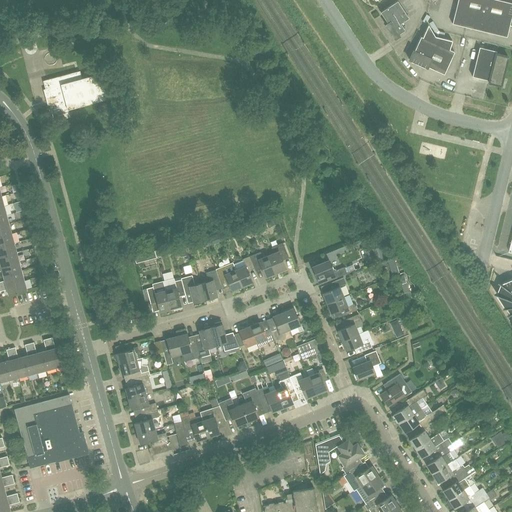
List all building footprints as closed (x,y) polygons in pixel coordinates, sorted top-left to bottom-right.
[(511,2),(499,0),(457,0),(452,23),(507,37),(509,25),(511,25),(511,2)] [(409,18),(397,1),(380,12),(391,29),(389,30),(394,37),(405,30),(400,23),(409,18)] [(454,51),(449,49),(452,40),(435,36),(428,24),(423,37),(421,36),(414,51),(413,50),(409,59),(415,62),(415,61),(444,74),(454,51)] [(479,47),(472,76),(489,80),(488,82),(501,85),(508,56),(496,53),(497,51),(479,47)] [(82,78),(80,71),(43,81),(54,121),(70,116),(68,109),(108,98),(109,98),(102,73),(82,78)] [(0,226),(9,224),(7,215),(0,216),(0,226)] [(278,223),(276,217),(270,220),(272,226),(278,223)] [(0,236),(12,233),(9,224),(0,226),(0,236)] [(0,246),(14,243),(12,233),(0,236),(0,246)] [(268,255),(276,273),(286,268),(281,256),(287,253),(283,242),(272,247),(274,253),(268,255)] [(0,256),(17,252),(14,243),(0,246),(0,256)] [(187,256),(185,248),(182,248),(179,249),(181,257),(182,257),(187,256)] [(156,258),(155,251),(145,254),(147,260),(156,258)] [(276,273),(268,255),(263,257),(260,251),(249,256),(250,256),(254,267),(260,264),(265,277),(276,273)] [(0,266),(19,261),(17,252),(0,256),(0,266)] [(254,268),(254,267),(250,256),(243,259),(246,266),(236,270),(242,286),(252,282),(248,270),(254,268)] [(329,260),(312,267),(319,284),(347,273),(344,267),(336,270),(333,269),(329,260)] [(3,276),(22,271),(19,261),(0,266),(0,271),(2,271),(3,276)] [(231,291),(232,291),(232,292),(234,293),(238,291),(239,289),(238,288),(242,286),(236,270),(233,263),(227,265),(216,270),(220,282),(226,279),(231,291)] [(221,284),(220,282),(216,270),(206,272),(208,281),(201,283),(205,299),(217,296),(214,286),(221,284)] [(0,286),(24,280),(22,271),(3,276),(5,280),(0,281),(0,286)] [(201,283),(195,285),(192,275),(181,278),(184,291),(185,293),(191,292),(194,302),(205,299),(201,283)] [(184,291),(181,278),(181,277),(169,280),(172,288),(166,290),(171,309),(174,308),(174,310),(181,308),(181,306),(178,292),(184,291)] [(327,303),(343,296),(339,286),(346,284),(344,277),(332,282),(334,288),(323,293),(327,303)] [(511,279),(502,283),(501,283),(502,284),(498,293),(497,293),(497,294),(498,294),(506,307),(506,308),(507,308),(511,315),(510,315),(511,316),(511,315),(511,279)] [(24,280),(0,286),(0,291),(7,289),(8,295),(27,290),(24,280)] [(166,290),(160,291),(158,285),(147,288),(150,300),(156,298),(160,311),(171,309),(166,290)] [(343,296),(327,303),(331,313),(343,308),(345,315),(357,310),(354,304),(348,306),(343,296)] [(303,330),(301,324),(294,308),(283,312),(290,329),(296,326),(299,332),(303,330)] [(285,331),(290,329),(283,312),(273,316),(278,328),(271,331),(275,340),(276,342),(286,338),(287,336),(285,331)] [(363,325),(361,321),(359,314),(347,319),(350,325),(338,330),(342,340),(358,333),(357,329),(362,327),(363,325)] [(395,330),(401,327),(398,320),(391,323),(393,329),(395,330)] [(239,347),(235,337),(234,335),(226,337),(222,324),(221,321),(214,323),(215,326),(211,327),(216,345),(223,343),(225,351),(239,347)] [(275,340),(271,331),(265,333),(260,321),(250,326),(256,342),(262,340),(263,344),(275,340)] [(246,347),(256,342),(250,326),(239,330),(241,334),(235,337),(239,347),(245,344),(246,347)] [(208,347),(216,345),(211,327),(199,330),(203,343),(197,345),(200,356),(200,358),(211,355),(208,347)] [(200,356),(197,345),(197,344),(191,345),(187,333),(177,336),(181,353),(188,352),(190,359),(200,356)] [(358,333),(342,340),(346,350),(358,346),(360,352),(372,347),(369,341),(367,341),(366,337),(361,339),(358,333)] [(171,356),(181,353),(177,336),(166,339),(169,351),(164,353),(167,365),(173,363),(171,356)] [(48,338),(56,367),(65,365),(60,346),(55,348),(52,337),(48,338)] [(46,370),(56,367),(48,338),(44,340),(46,350),(41,351),(46,370)] [(161,340),(154,342),(157,354),(164,352),(161,340)] [(300,353),(304,351),(311,348),(309,341),(297,346),(300,353)] [(46,370),(41,351),(37,353),(34,342),(29,343),(37,372),(46,370)] [(28,375),(37,372),(29,343),(25,344),(28,355),(23,356),(28,375)] [(119,364),(141,358),(138,346),(133,348),(133,349),(116,353),(116,354),(114,354),(116,361),(118,361),(119,364)] [(28,375),(23,356),(18,358),(15,347),(11,348),(19,377),(28,375)] [(311,348),(304,351),(307,357),(317,353),(314,347),(311,348)] [(9,380),(19,377),(11,348),(6,349),(9,360),(4,361),(9,380)] [(367,361),(353,367),(358,379),(375,372),(373,366),(381,363),(376,350),(364,355),(367,361)] [(136,378),(148,375),(150,374),(147,365),(141,365),(142,358),(141,358),(119,364),(122,374),(130,372),(131,375),(135,375),(136,378)] [(272,364),(274,364),(271,358),(264,361),(265,364),(266,367),(268,366),(272,364)] [(9,380),(4,361),(0,362),(0,382),(9,380)] [(309,376),(316,394),(327,389),(321,376),(326,374),(323,368),(314,372),(314,374),(309,376)] [(241,373),(239,373),(241,379),(248,376),(246,371),(246,370),(241,373)] [(309,376),(304,378),(302,372),(290,377),(294,388),(300,385),(306,398),(316,394),(309,376)] [(196,375),(198,382),(204,381),(202,373),(196,375)] [(406,382),(400,373),(398,375),(387,382),(390,386),(389,389),(380,395),(387,405),(404,394),(411,390),(406,382)] [(153,392),(151,386),(148,375),(136,378),(138,385),(125,388),(128,398),(153,392)] [(288,390),(294,388),(290,377),(279,381),(281,387),(275,389),(283,407),(293,403),(288,390)] [(275,389),(271,391),(269,385),(256,390),(261,401),(267,399),(272,411),(283,407),(275,389)] [(261,402),(261,401),(256,390),(255,387),(242,393),(246,402),(240,404),(247,421),(259,417),(254,404),(261,402)] [(407,400),(410,405),(409,406),(408,405),(393,414),(399,423),(422,408),(417,401),(422,398),(427,394),(423,389),(407,400)] [(148,404),(146,394),(153,392),(128,398),(131,409),(143,406),(145,413),(157,409),(156,402),(148,404)] [(30,468),(85,453),(80,434),(72,403),(70,396),(69,394),(14,409),(29,465),(30,468)] [(247,421),(240,404),(235,407),(231,397),(218,403),(219,405),(224,417),(231,414),(235,426),(247,421)] [(224,417),(219,405),(200,412),(201,415),(203,420),(208,436),(220,433),(215,420),(224,417)] [(422,426),(428,422),(431,420),(442,413),(438,408),(431,413),(426,416),(422,408),(399,423),(405,432),(419,422),(422,426)] [(138,433),(155,429),(152,418),(159,416),(157,409),(145,413),(147,419),(135,423),(138,433)] [(469,416),(473,423),(475,422),(477,421),(472,413),(469,416)] [(208,436),(203,420),(201,415),(190,419),(189,415),(181,418),(184,430),(193,427),(197,440),(208,436)] [(494,417),(488,420),(492,426),(497,422),(494,417)] [(424,430),(426,429),(427,430),(431,427),(428,422),(422,426),(424,430)] [(174,425),(180,446),(181,446),(187,444),(188,444),(182,423),(174,425)] [(153,440),(155,446),(149,448),(151,455),(172,449),(170,442),(168,442),(166,432),(157,435),(155,429),(138,433),(140,444),(153,440)] [(415,449),(430,439),(424,430),(410,440),(415,449)] [(437,452),(451,443),(448,437),(444,440),(439,433),(430,439),(415,449),(421,457),(435,448),(437,452)] [(346,474),(355,468),(358,466),(355,462),(355,459),(363,453),(357,443),(352,446),(348,440),(344,443),(339,435),(315,444),(320,474),(325,471),(326,463),(330,461),(328,452),(337,446),(342,453),(338,455),(338,458),(344,466),(342,467),(346,474)] [(454,459),(450,452),(458,446),(455,441),(451,443),(437,452),(440,456),(426,465),(432,474),(447,464),(454,459)] [(463,464),(461,466),(456,458),(454,459),(447,464),(432,474),(438,483),(451,474),(453,478),(469,467),(468,465),(464,467),(463,464)] [(0,472),(0,471),(0,467),(9,465),(8,460),(0,462),(0,472)] [(354,490),(356,488),(378,475),(371,465),(358,474),(355,468),(346,474),(345,475),(354,490)] [(469,486),(464,478),(474,471),(471,466),(469,467),(453,478),(456,482),(443,490),(449,499),(463,489),(463,490),(469,486)] [(0,482),(13,479),(12,474),(2,477),(0,472),(0,482)] [(366,504),(376,497),(380,495),(376,489),(384,484),(378,475),(356,488),(366,504)] [(0,492),(5,491),(4,486),(14,483),(13,479),(0,482),(0,492)] [(483,487),(474,493),(469,486),(463,490),(463,489),(449,499),(454,508),(469,498),(471,502),(486,492),(483,487)] [(294,500),(264,505),(265,511),(317,511),(314,487),(292,491),(294,500)] [(0,502),(18,497),(17,493),(7,496),(5,491),(0,492),(0,502)] [(484,511),(488,510),(483,502),(490,498),(486,492),(471,502),(474,506),(464,511),(484,511)] [(386,511),(397,505),(391,495),(380,502),(376,497),(366,504),(364,505),(368,510),(369,509),(371,511),(386,511)] [(18,497),(0,502),(0,511),(10,510),(9,504),(19,502),(18,497)]
